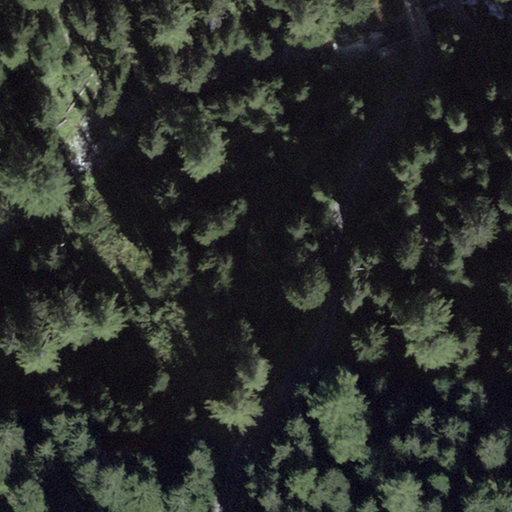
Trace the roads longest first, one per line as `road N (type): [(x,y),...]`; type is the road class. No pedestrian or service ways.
road 1 (track): [(409,0),(421,34),(419,73),(349,187),(331,250),(323,340),(248,435),(222,511)]
road 2 (track): [(451,0),(478,51),(424,198),(428,254),(475,308),(511,461)]
